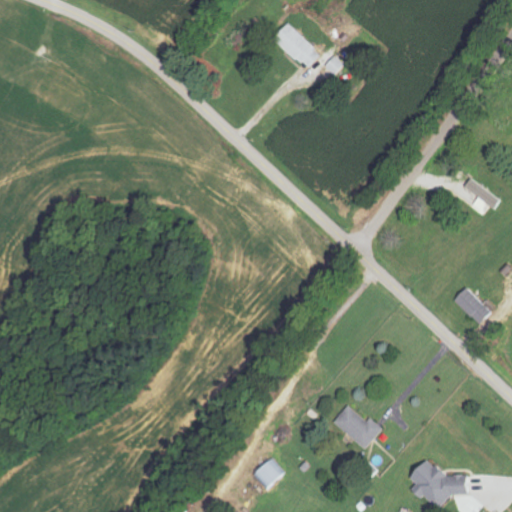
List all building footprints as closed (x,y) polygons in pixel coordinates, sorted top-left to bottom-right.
[(278,38),(311,70),(325,55),(293,23),(278,38)] [(469,187),(498,210),(504,202),(475,179),(469,187)] [(458,300),(483,326),(495,314),(471,288),(458,300)] [(387,428),(374,418),(372,421),(351,406),(337,425),(371,450),(387,428)] [(453,479),(432,459),(414,479),(420,485),(415,490),(424,499),(427,496),(443,511),(444,511),(473,482),(461,471),(453,479)] [(465,498),(458,509),(462,511),(480,511),(485,506),(476,500),(479,496),(473,492),(467,500),(465,498)]
